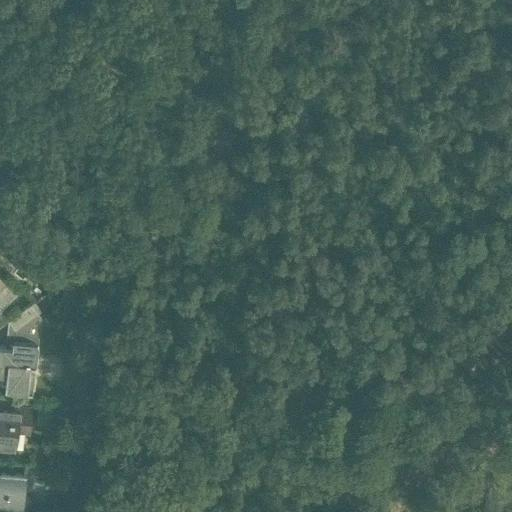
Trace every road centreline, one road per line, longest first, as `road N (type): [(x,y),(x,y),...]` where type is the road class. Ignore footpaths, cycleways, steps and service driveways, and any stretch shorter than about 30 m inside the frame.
road 1 (track): [(124,389),(511,455)]
road 2 (track): [(79,511),(102,414),(124,389),(106,381),(57,262),(0,187)]
road 3 (track): [(393,511),(511,281)]
